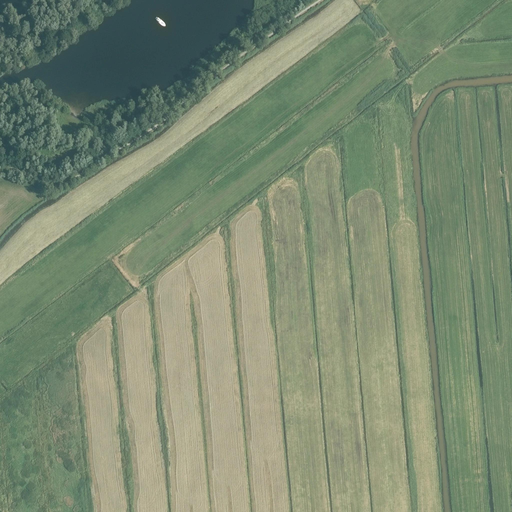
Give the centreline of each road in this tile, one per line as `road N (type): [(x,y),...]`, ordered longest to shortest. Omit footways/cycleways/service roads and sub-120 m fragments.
road 1 (track): [(0,261),(28,230),(180,130),(351,0)]
road 2 (track): [(390,34),(396,41),(381,59),(134,270),(142,291)]
road 3 (track): [(396,41),(427,40),(443,54),(390,95),(394,144)]
